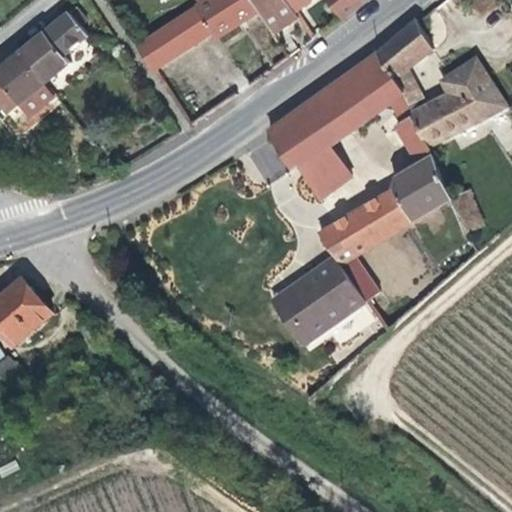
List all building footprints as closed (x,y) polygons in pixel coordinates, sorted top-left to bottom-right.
[(219,37),(260,10),(253,0),(210,0),(139,47),(154,70),(214,31),(219,37)] [(298,13),(289,0),(253,0),(260,10),(276,35),(301,17),(298,13)] [(289,0),(298,13),(315,0),(289,0)] [(330,0),(343,18),(366,0),(330,0)] [(472,0),(483,12),(494,0),(472,0)] [(68,56),(92,36),(72,11),(23,53),(50,83),(74,63),(68,56)] [(433,145),(510,106),(479,58),(445,81),(451,92),(423,108),(419,101),(425,98),(416,82),(410,70),(436,49),(421,21),(419,19),(380,52),(399,79),(408,94),(433,145)] [(433,145),(408,94),(399,79),(380,52),(363,65),(363,67),(387,108),(396,102),(405,122),(399,125),(419,160),(424,163),(401,178),(399,190),(417,221),(454,200),(457,198),(437,155),(436,153),(433,145)] [(50,83),(23,53),(0,71),(0,99),(12,114),(50,83)] [(387,108),(363,67),(351,76),(375,117),(387,108)] [(335,146),(365,125),(375,117),(351,76),(348,76),(316,100),(311,105),(310,104),(272,132),(296,169),(302,165),(321,200),(354,176),(335,146)] [(358,256),(402,229),(417,221),(399,190),(336,226),(323,234),(338,255),(370,301),(383,292),(358,256)] [(486,225),(471,191),(457,198),(454,200),(470,233),(486,225)] [(307,345),(370,301),(338,255),(307,277),(315,289),(284,312),(307,345)] [(284,312),(315,289),(307,277),(276,300),(284,312)] [(31,286),(25,278),(17,285),(19,286),(30,287),(31,286)] [(0,327),(15,346),(55,314),(31,286),(30,287),(19,286),(17,285),(0,298),(0,327)] [(28,371),(17,361),(14,364),(7,357),(0,363),(0,374),(12,386),(28,371)]
